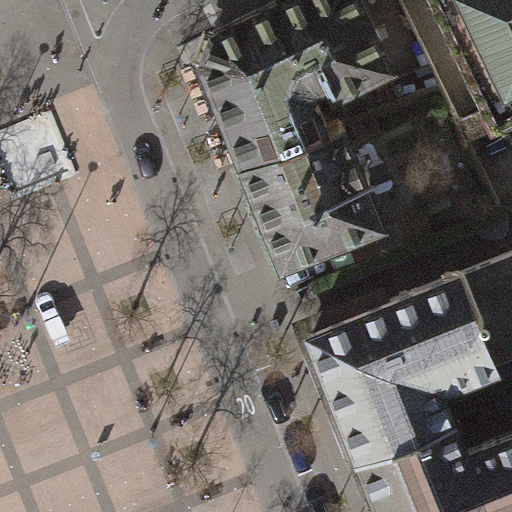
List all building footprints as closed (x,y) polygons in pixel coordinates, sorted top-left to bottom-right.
[(236,158),(321,125),(313,104),(300,92),(311,78),(324,73),(332,84),(383,62),(352,0),(265,0),(207,29),(202,43),(197,58),(236,158)] [(511,0),(430,0),(469,81),(484,110),(486,113),(511,100),(511,0)] [(321,125),(236,158),(275,256),(373,217),(334,119),(321,125)] [(453,270),(488,360),(511,351),(511,256),(509,248),(453,270)] [(488,360),(453,270),(306,327),(355,452),(446,417),(433,382),(488,360)] [(446,417),(355,452),(378,511),(511,511),(511,425),(458,447),(446,417)] [(199,511),(172,428),(146,437),(103,434),(102,465),(33,461),(32,477),(41,506),(22,511),(18,511),(0,510),(0,511),(199,511)]
